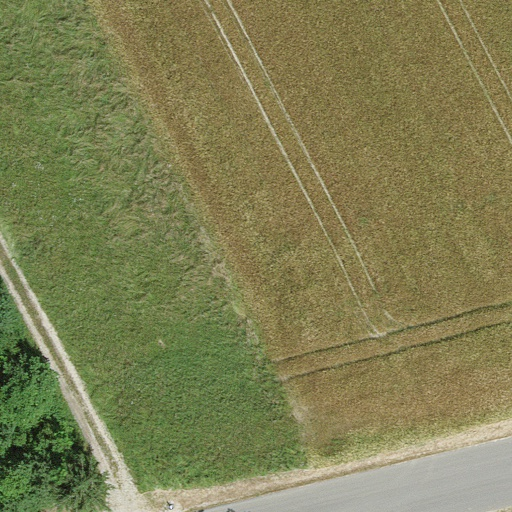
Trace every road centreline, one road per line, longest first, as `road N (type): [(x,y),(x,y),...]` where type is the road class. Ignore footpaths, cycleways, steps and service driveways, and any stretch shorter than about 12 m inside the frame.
road 1 (track): [(132,511),(0,252)]
road 2 (tertiary): [(359,511),(511,477)]
